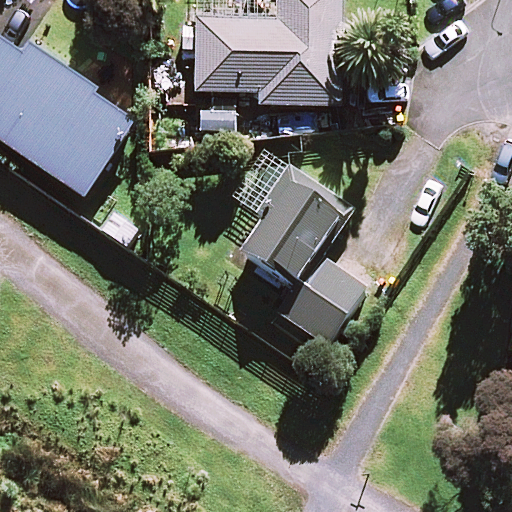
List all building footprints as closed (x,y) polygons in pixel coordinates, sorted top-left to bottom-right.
[(264,0),(202,0),(202,4),(263,10),(264,0)] [(205,29),(205,103),(267,103),(267,117),(350,118),(351,0),(286,0),(286,29),(205,29)] [(0,42),(0,147),(94,211),(146,135),(104,106),(108,102),(38,54),(32,64),(0,42)] [(247,261),(306,300),(330,265),(361,217),(272,158),(240,207),(270,227),(247,261)] [(374,294),(330,265),(306,300),(289,326),(334,355),(374,294)]
